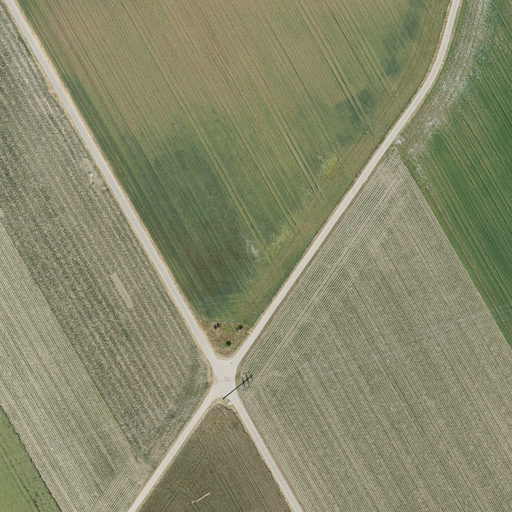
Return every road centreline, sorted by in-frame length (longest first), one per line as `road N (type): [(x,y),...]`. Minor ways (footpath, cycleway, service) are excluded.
road 1 (track): [(131,511),(427,85),(456,0)]
road 2 (unclassified): [(298,511),(8,0)]
